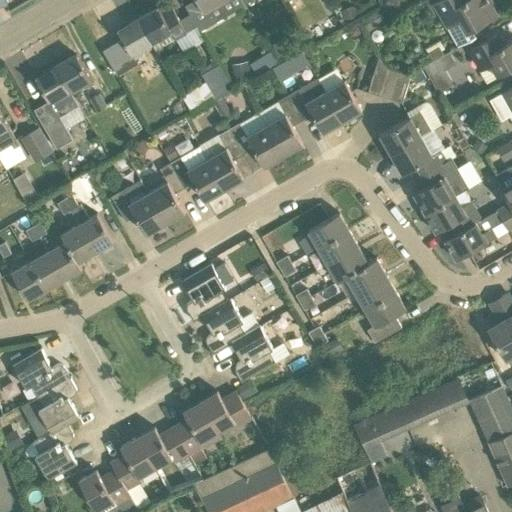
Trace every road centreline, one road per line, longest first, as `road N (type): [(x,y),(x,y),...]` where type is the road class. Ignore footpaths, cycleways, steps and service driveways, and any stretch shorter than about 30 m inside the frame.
road 1 (residential): [(511,269),(473,289),(444,286),(361,177),(344,169),(326,170),(145,276)]
road 2 (residential): [(145,276),(196,370),(116,413),(64,317)]
